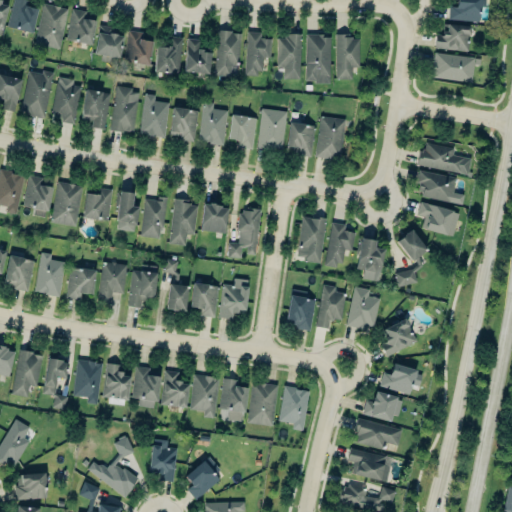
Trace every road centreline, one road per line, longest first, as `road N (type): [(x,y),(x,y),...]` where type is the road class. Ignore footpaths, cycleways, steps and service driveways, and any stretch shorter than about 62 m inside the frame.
road 1 (residential): [(0,139),(382,202)]
road 2 (secondary): [(511,140),(433,511)]
road 3 (residential): [(0,315),(341,368)]
road 4 (secondary): [(472,511),(511,302)]
road 5 (residential): [(382,202),(412,8)]
road 6 (residential): [(412,8),(221,0)]
road 7 (residential): [(284,187),(261,357)]
road 8 (residential): [(341,368),(308,511)]
